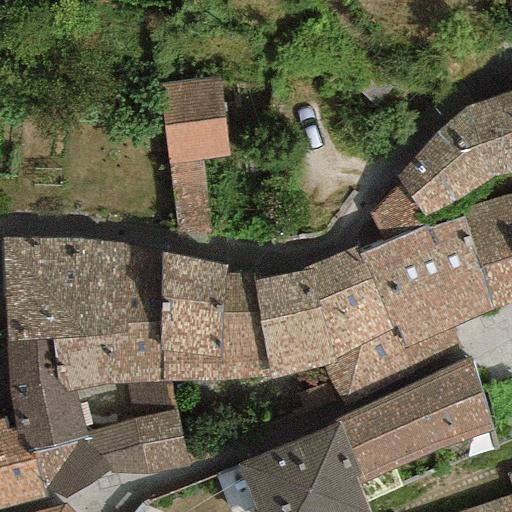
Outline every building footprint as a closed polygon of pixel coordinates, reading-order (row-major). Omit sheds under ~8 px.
[(211,233),(200,159),(228,155),(217,77),(156,84),(177,237),(211,233)] [(436,134),(395,176),(400,184),(423,218),(490,178),(511,174),(511,92),(462,111),(436,134)] [(367,216),(384,244),(426,226),(423,218),(400,184),(367,216)] [(511,197),(461,211),(491,309),(511,302),(511,197)] [(413,379),(462,356),(450,329),(491,309),(461,211),(426,226),(384,244),(358,255),(413,379)] [(157,322),(158,253),(120,245),(72,239),(0,239),(0,252),(5,342),(52,340),(124,335),(125,326),(157,322)] [(355,249),(304,270),(272,277),(254,281),(267,378),(321,368),(342,408),(413,379),(358,255),(355,249)] [(166,383),(267,378),(254,281),(253,274),(225,275),(226,266),(158,253),(157,322),(158,352),(158,383),(166,383)] [(158,352),(157,322),(125,326),(124,335),(52,340),(57,383),(66,392),(74,390),(105,384),(125,384),(158,383),(158,352)] [(84,432),(74,390),(66,392),(57,383),(52,340),(5,342),(7,391),(12,417),(14,429),(26,454),(30,453),(87,440),(84,432)] [(491,430),(469,358),(410,386),(336,419),(338,425),(358,475),(353,478),(365,504),(399,487),(393,470),(491,430)] [(147,476),(187,467),(166,383),(158,383),(125,384),(135,417),(84,432),(87,440),(30,453),(40,490),(63,498),(107,470),(109,475),(147,476)] [(0,510),(42,498),(40,490),(30,453),(26,454),(14,429),(12,417),(0,420),(0,510)] [(255,511),(368,511),(365,504),(353,478),(358,475),(338,425),(237,465),(255,511)] [(511,493),(456,511),(511,511),(511,469),(504,472),(511,493)]
